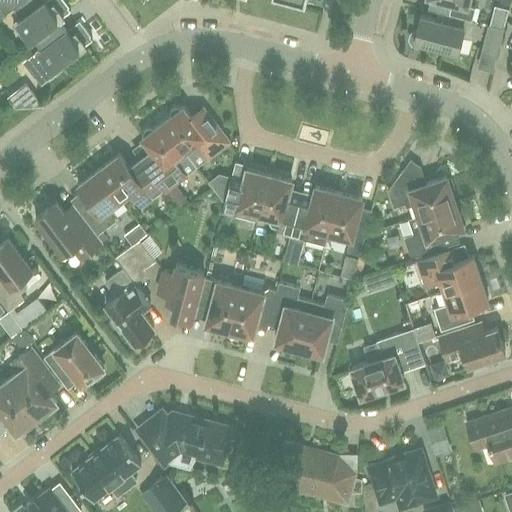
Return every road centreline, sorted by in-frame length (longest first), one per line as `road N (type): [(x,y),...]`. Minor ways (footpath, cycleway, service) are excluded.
road 1 (residential): [(0,488),(151,376),(350,424),(511,373)]
road 2 (residential): [(411,96),(381,160),(362,165),(266,139),(250,126),(244,99),(255,55)]
road 3 (residential): [(145,56),(0,162)]
road 4 (residential): [(511,170),(478,118),(411,96)]
